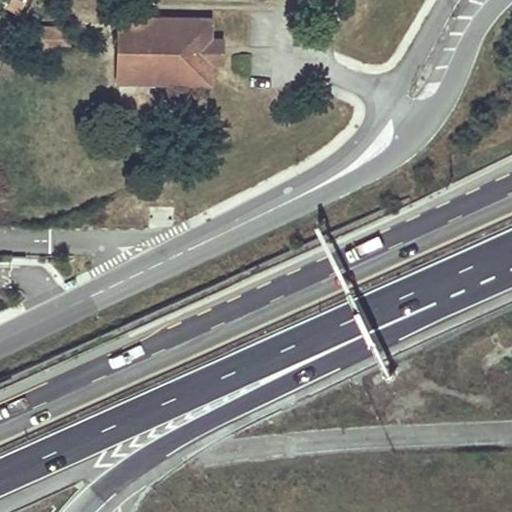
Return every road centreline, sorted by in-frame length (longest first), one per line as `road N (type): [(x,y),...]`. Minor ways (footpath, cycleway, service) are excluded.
road 1 (trunk): [(511,191),(0,418)]
road 2 (trunk): [(0,473),(469,264)]
road 3 (motorway): [(82,511),(144,459),(213,416),(402,328),(469,264)]
road 4 (unclassified): [(272,209),(377,166),(416,137),(496,0)]
road 5 (unclassified): [(447,0),(372,128),(272,209)]
road 6 (unclassified): [(0,340),(148,269)]
road 7 (residential): [(148,269),(126,248),(96,241),(0,240)]
road 8 (unclassified): [(148,269),(272,209)]
